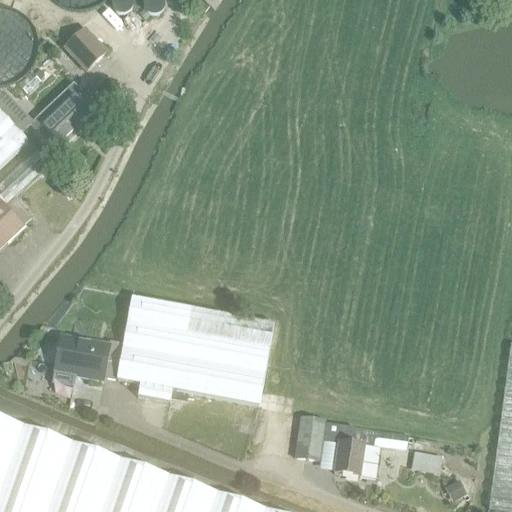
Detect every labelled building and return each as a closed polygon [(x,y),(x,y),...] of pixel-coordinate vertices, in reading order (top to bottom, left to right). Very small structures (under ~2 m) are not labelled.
[(0,0),(0,174),(28,148),(0,117),(0,0)] [(86,77),(107,58),(85,35),(65,54),(86,77)] [(32,77),(19,89),(27,97),(40,85),(32,77)] [(62,153),(94,123),(81,109),(87,104),(73,89),(30,130),(46,147),(51,142),(62,153)] [(37,155),(0,189),(0,207),(3,211),(13,202),(49,168),(37,155)] [(0,207),(0,257),(25,234),(3,211),(0,207)] [(274,327),(132,300),(123,347),(117,384),(140,388),(138,400),(170,406),(171,402),(172,394),(188,397),(259,410),(274,327)] [(116,384),(123,347),(109,345),(108,350),(61,341),(54,374),(55,374),(52,387),(73,391),(76,379),(85,380),(84,383),(101,386),(102,381),(116,384)] [(511,511),(511,348),(510,349),(489,511),(511,511)] [(172,394),(171,402),(187,405),(188,397),(172,394)] [(301,431),(296,462),(319,465),(322,445),(339,448),(334,479),(360,482),(362,467),(376,468),(378,452),(378,451),(362,448),(353,447),(355,433),(325,429),(326,426),(302,422),(301,431)] [(0,511),(256,511),(0,423),(0,511)] [(355,433),(353,447),(362,448),(378,451),(406,455),(408,440),(402,439),(389,437),(367,434),(355,432),(355,433)] [(414,456),(411,473),(439,478),(442,461),(414,456)] [(460,485),(445,493),(452,507),(467,499),(460,485)]
